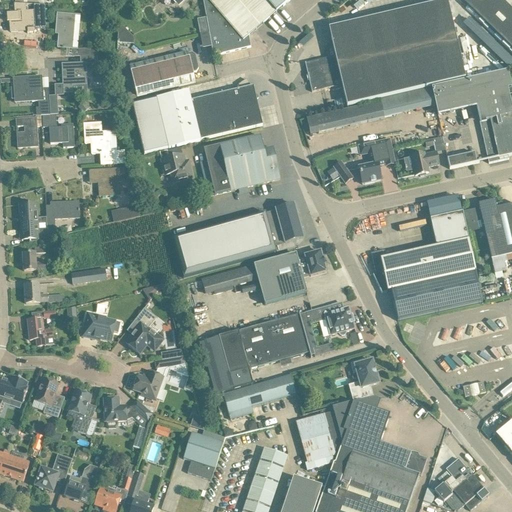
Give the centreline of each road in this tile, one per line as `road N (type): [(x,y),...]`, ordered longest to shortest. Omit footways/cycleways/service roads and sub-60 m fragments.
road 1 (unclassified): [(511,485),(391,341),(325,214)]
road 2 (unclassified): [(325,214),(300,166),(274,59),(331,0)]
road 3 (unclassified): [(511,172),(325,214)]
road 4 (unknown): [(511,292),(386,332)]
